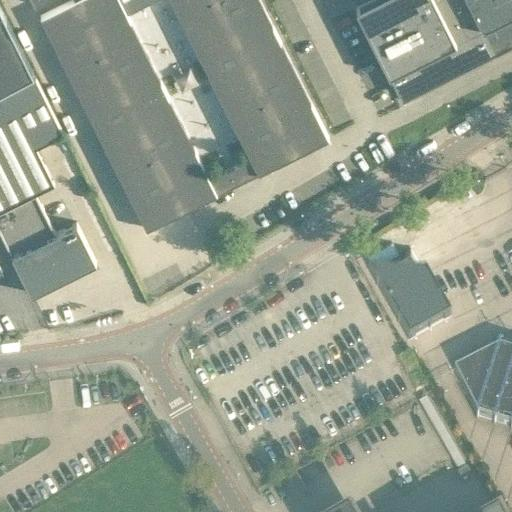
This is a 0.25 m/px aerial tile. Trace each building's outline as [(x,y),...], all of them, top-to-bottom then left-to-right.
[(33,0),(35,4),(42,0),(70,0),(41,15),(147,227),(329,136),(260,0),(33,0)] [(402,99),(511,44),(511,0),(370,0),(356,7),(402,99)] [(0,90),(34,72),(0,4),(0,90)] [(0,93),(0,228),(23,274),(31,292),(96,260),(77,220),(56,231),(36,191),(55,182),(36,146),(63,132),(35,76),(0,93)] [(410,245),(367,270),(408,342),(451,317),(410,245)] [(511,353),(499,349),(454,372),(477,416),(476,419),(476,420),(477,420),(478,417),(494,422),(493,425),(494,425),(495,423),(511,428),(510,430),(510,431),(511,431),(511,430),(511,428),(511,353)] [(394,361),(413,394),(423,388),(404,355),(394,361)] [(461,483),(471,477),(466,470),(458,474),(457,475),(461,483)]
